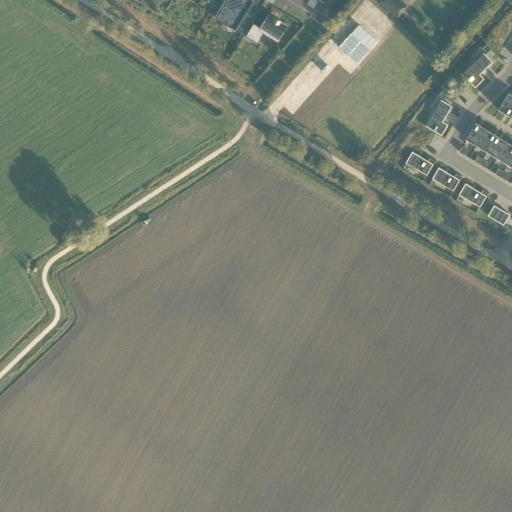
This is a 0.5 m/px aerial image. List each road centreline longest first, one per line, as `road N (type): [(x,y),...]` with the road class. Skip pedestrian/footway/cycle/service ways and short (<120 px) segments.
road 1 (unclassified): [(499,260),(82,0)]
road 2 (residential): [(511,70),(474,107),(444,154),(511,197)]
